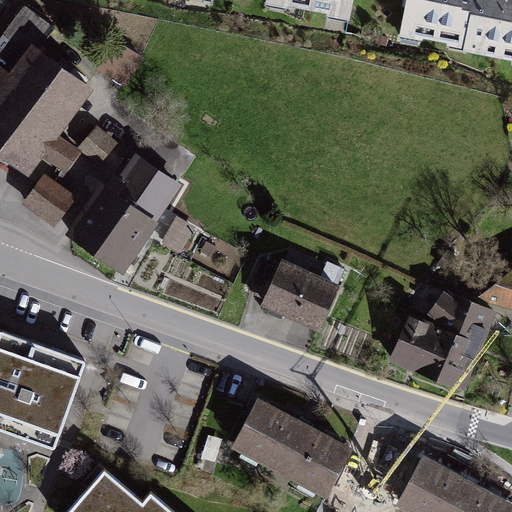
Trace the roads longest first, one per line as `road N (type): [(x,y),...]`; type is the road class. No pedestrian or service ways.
road 1 (tertiary): [(511,434),(246,349),(0,257)]
road 2 (unknown): [(32,267),(113,150),(116,132),(104,112),(78,97)]
